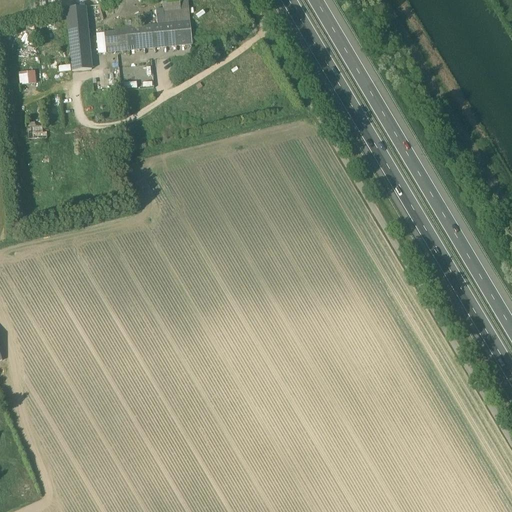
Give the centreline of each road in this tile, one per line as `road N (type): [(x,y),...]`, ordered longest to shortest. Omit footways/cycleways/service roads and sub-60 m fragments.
road 1 (unclassified): [(511,442),(246,0)]
road 2 (motorway): [(288,0),(511,373)]
road 3 (motorway): [(511,329),(315,0)]
road 4 (unclassified): [(511,208),(384,0)]
